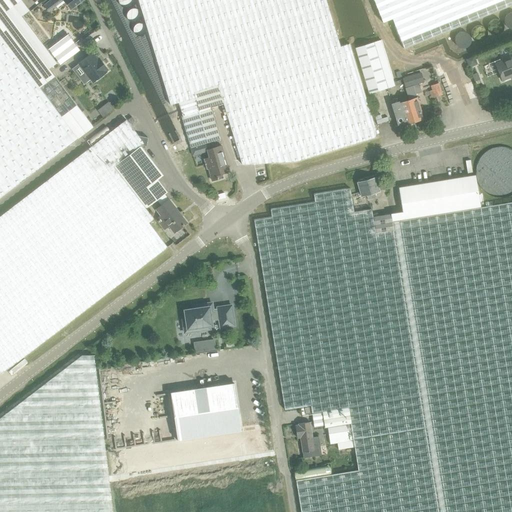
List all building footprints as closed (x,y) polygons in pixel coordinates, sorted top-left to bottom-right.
[(5,12),(21,0),(20,0),(0,0),(0,33),(41,88),(55,77),(5,12)] [(62,0),(64,0),(71,8),(82,0),(49,0),(43,5),(48,12),(62,0)] [(136,0),(116,0),(118,3),(119,6),(122,9),(126,9),(130,9),(131,8),(133,7),(135,4),(136,0)] [(137,0),(170,105),(177,103),(194,97),(193,93),(217,86),(222,103),(241,164),(294,162),(377,136),(349,44),(340,47),(325,0),(137,0)] [(511,0),(373,0),(382,22),(392,18),(404,48),(511,5),(511,0)] [(145,26),(144,23),(142,21),(140,19),(137,19),(135,19),(132,21),(131,24),(130,26),(131,29),(132,31),(135,33),(137,33),(140,33),(143,31),(144,29),(145,26)] [(0,196),(76,138),(92,127),(75,105),(70,98),(55,77),(41,88),(0,33),(0,196)] [(459,33),(456,44),(469,48),(472,37),(459,33)] [(60,65),(62,63),(79,50),(67,34),(48,49),(60,65)] [(388,88),(386,83),(393,81),(381,40),(374,42),(354,48),(368,94),(388,88)] [(78,64),(72,69),(84,84),(90,79),(92,82),(105,73),(104,71),(106,70),(98,60),(96,61),(91,53),(78,63),(78,64)] [(511,75),(511,56),(494,64),(501,81),(510,77),(510,76),(511,75)] [(474,57),(466,60),(469,68),(474,66),(476,60),(474,57)] [(424,82),(421,73),(402,78),(405,88),(424,82)] [(431,85),(432,89),(430,90),(432,97),(443,94),(439,82),(431,85)] [(422,119),(415,94),(422,92),(419,84),(405,88),(409,101),(407,101),(413,122),(422,119)] [(177,103),(181,116),(190,148),(220,139),(210,107),(222,103),(217,86),(193,93),(194,97),(177,103)] [(397,104),(396,99),(390,101),(395,120),(402,118),(404,125),(413,122),(407,101),(397,104)] [(98,109),(104,116),(115,107),(109,100),(98,109)] [(131,117),(127,120),(131,125),(136,122),(131,117)] [(0,374),(166,247),(148,223),(153,219),(146,209),(113,167),(141,146),(142,146),(146,146),(147,138),(138,136),(126,120),(124,122),(0,216),(0,374)] [(91,143),(111,131),(107,126),(88,138),(91,143)] [(146,209),(167,192),(157,180),(163,176),(141,146),(113,167),(146,209)] [(208,157),(203,159),(206,169),(207,169),(211,181),(221,178),(220,174),(228,171),(221,146),(211,148),(206,150),(207,152),(208,157)] [(402,212),(391,214),(392,221),(480,208),(475,177),(398,190),(402,212)] [(375,195),(379,193),(376,180),(366,182),(363,181),(360,182),(358,184),(357,184),(361,198),(367,197),(368,202),(376,199),(375,195)] [(347,423),(347,424),(349,441),(353,440),(358,471),(293,481),(297,505),(298,511),(511,511),(511,202),(480,208),(392,221),(391,214),(373,217),(372,211),(354,214),(352,205),(349,188),(313,194),(314,202),(270,209),(271,217),(253,220),(284,410),(310,405),(311,412),(314,428),(347,423)] [(186,223),(168,199),(155,209),(160,215),(156,219),(164,230),(168,226),(173,233),(186,223)] [(186,319),(182,320),(184,334),(211,330),(211,329),(234,326),(231,305),(217,307),(217,309),(213,310),(212,303),(199,305),(199,306),(184,308),(186,319)] [(214,339),(193,342),(195,352),(216,349),(214,339)] [(113,511),(94,355),(81,356),(0,418),(0,511),(113,511)] [(234,383),(170,392),(177,440),(241,431),(234,383)] [(319,448),(318,437),(312,437),(309,422),(298,424),(299,425),(295,425),(297,437),(300,437),(302,451),(319,448)] [(347,424),(327,427),(329,440),(329,444),(349,441),(347,424)]
